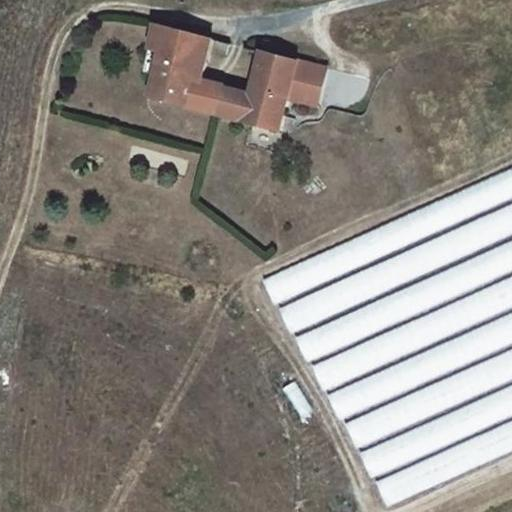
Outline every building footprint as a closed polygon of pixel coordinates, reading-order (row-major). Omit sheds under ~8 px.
[(206,48),(150,35),(142,70),(152,72),(144,107),(185,116),(192,89),(188,88),(193,59),(203,63),(206,48)] [(253,58),(246,95),(277,103),(307,110),(316,74),(253,58)] [(277,103),(246,95),(246,99),(198,88),(203,63),(193,59),(188,88),(192,89),(185,116),(210,122),(272,135),(277,103)] [(511,165),(262,279),(275,308),(511,199),(511,165)] [(511,202),(277,309),(290,337),(511,236),(511,202)] [(511,238),(295,337),(308,365),(511,272),(511,238)] [(511,275),(312,366),(325,394),(511,309),(511,275)] [(511,311),(327,395),(339,423),(511,345),(511,311)] [(511,348),(343,425),(356,453),(511,382),(511,348)] [(511,383),(359,453),(372,481),(511,417),(511,383)] [(511,419),(375,482),(388,510),(511,454),(511,419)]
